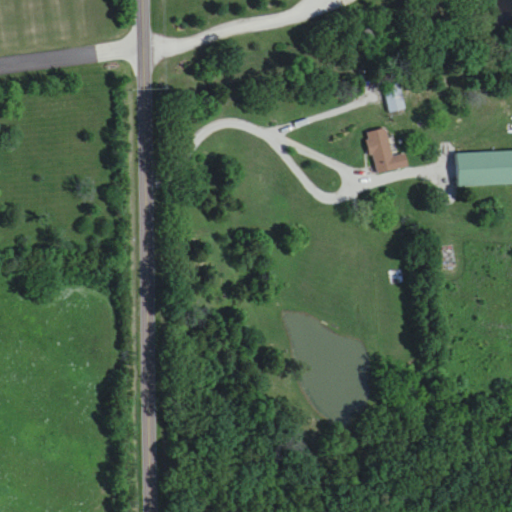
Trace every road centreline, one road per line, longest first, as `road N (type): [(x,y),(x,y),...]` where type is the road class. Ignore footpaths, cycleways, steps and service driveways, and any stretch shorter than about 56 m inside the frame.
road 1 (secondary): [(151,511),(143,0)]
road 2 (residential): [(144,49),(0,64)]
